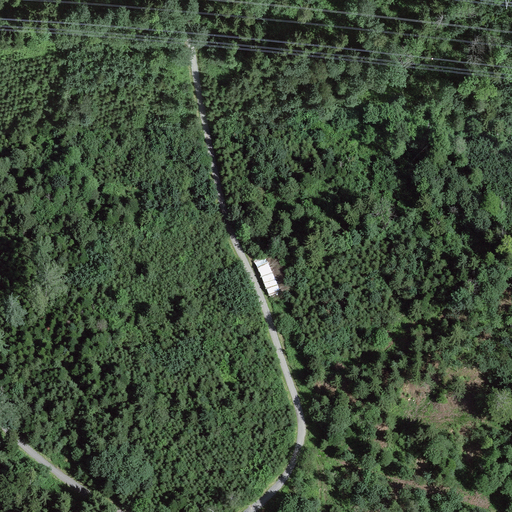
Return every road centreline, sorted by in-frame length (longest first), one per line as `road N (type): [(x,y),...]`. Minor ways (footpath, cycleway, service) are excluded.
road 1 (track): [(248,511),(287,471),(300,419),(218,199),(184,0)]
road 2 (track): [(117,511),(0,421)]
